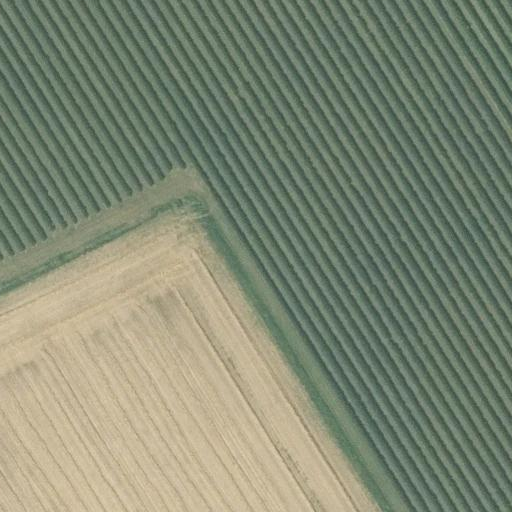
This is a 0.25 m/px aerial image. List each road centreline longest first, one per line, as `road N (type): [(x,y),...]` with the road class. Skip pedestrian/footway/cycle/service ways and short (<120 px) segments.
road 1 (track): [(0,280),(188,191),(441,0)]
road 2 (track): [(388,511),(188,191)]
